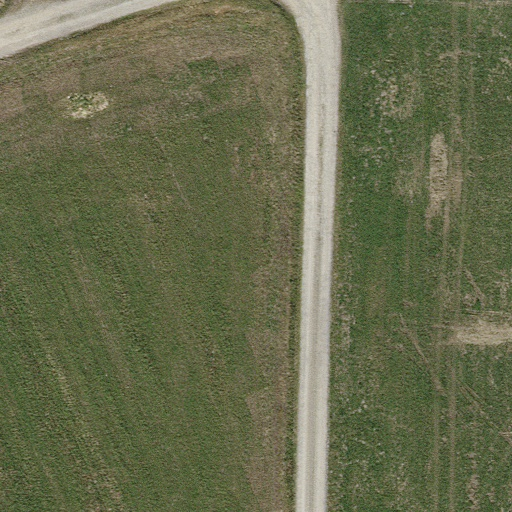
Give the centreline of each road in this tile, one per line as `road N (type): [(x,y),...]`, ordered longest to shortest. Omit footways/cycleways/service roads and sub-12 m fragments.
road 1 (track): [(312,511),(319,0)]
road 2 (track): [(0,39),(125,0)]
